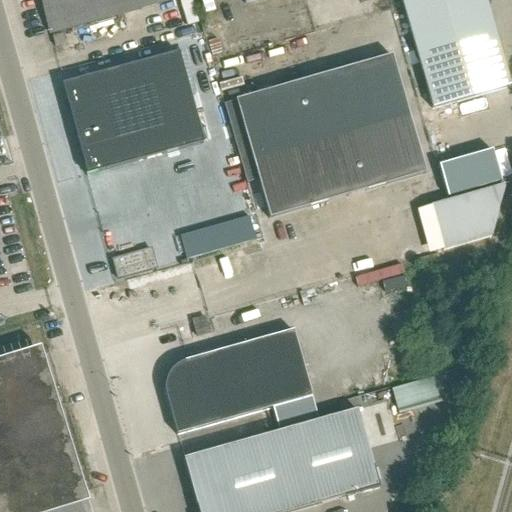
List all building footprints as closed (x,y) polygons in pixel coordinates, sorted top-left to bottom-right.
[(40,0),(50,35),(176,0),(40,0)] [(326,21),(339,1),(337,0),(326,0),(317,14),(326,21)] [(364,0),(368,9),(379,4),(376,0),(364,0)] [(400,0),(432,111),(510,88),(484,0),(400,0)] [(52,37),(55,47),(65,44),(62,34),(52,37)] [(86,177),(203,145),(179,53),(61,85),(86,177)] [(269,219),(425,174),(391,57),(224,104),(247,183),(258,180),(269,219)] [(434,132),(452,127),(448,110),(430,114),(434,132)] [(501,185),(492,152),(438,167),(447,200),(501,185)] [(430,254),(504,235),(493,190),(419,208),(430,254)] [(151,250),(112,261),(118,280),(156,269),(151,250)] [(191,322),(196,337),(208,334),(204,318),(191,322)] [(273,409),(311,398),(293,332),(184,363),(182,364),(180,365),(176,367),(174,369),(172,370),(171,372),(169,374),(168,376),(167,378),(166,381),(165,383),(165,385),(164,388),(164,390),(164,392),(165,395),(165,397),(176,436),(273,409)] [(430,383),(419,385),(423,404),(434,402),(430,383)] [(311,398),(273,409),(279,430),(317,420),(311,398)] [(0,511),(91,511),(85,492),(32,508),(0,402),(0,511)] [(197,511),(297,511),(379,489),(357,411),(183,460),(197,511)]
